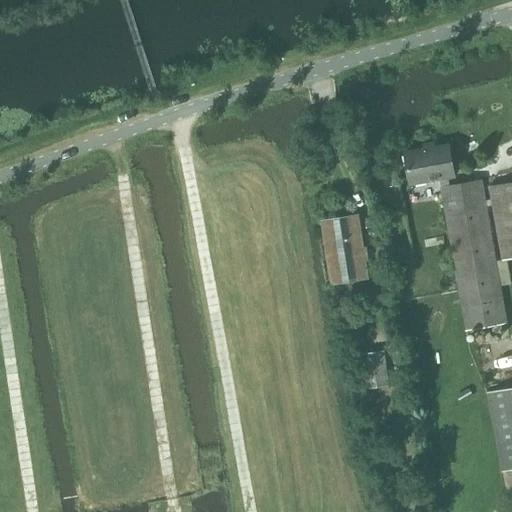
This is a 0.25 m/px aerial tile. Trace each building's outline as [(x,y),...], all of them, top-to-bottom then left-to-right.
[(440,184),(449,182),(449,179),(455,178),(448,144),(404,152),(410,186),(439,181),(440,184)] [(466,332),(507,325),(481,181),(450,186),(449,182),(440,184),(466,332)] [(511,183),(489,187),(503,261),(511,258),(511,183)] [(336,285),(365,280),(356,218),(326,222),(336,285)] [(384,350),(358,354),(364,391),(390,386),(384,350)] [(511,388),(487,393),(501,472),(511,469),(511,388)] [(467,400),(463,393),(458,396),(461,403),(467,400)]
